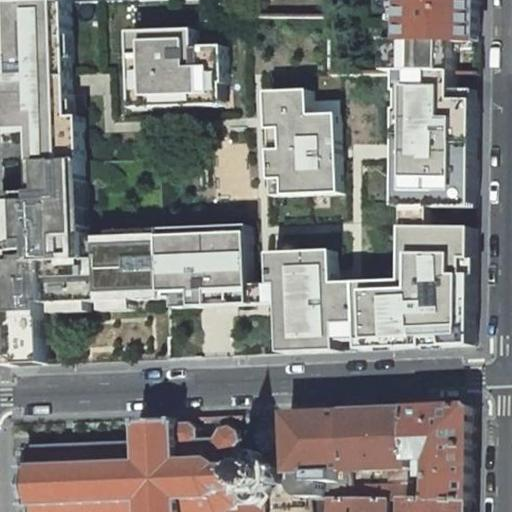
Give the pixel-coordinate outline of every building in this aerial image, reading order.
[(407,0),(407,42),(392,42),(390,76),(404,76),(458,77),(481,77),(481,0),(407,0)] [(73,38),(72,3),(9,6),(10,37),(0,37),(0,79),(2,123),(39,121),(39,132),(42,195),(4,197),(7,254),(11,254),(11,265),(7,265),(11,367),(50,365),(48,305),(55,305),(92,303),(105,303),(136,302),(168,300),(164,232),(133,233),(133,243),(113,244),(113,240),(91,241),(91,229),(81,230),(79,185),(88,185),(86,119),(76,119),(75,92),(74,66),(74,60),(66,60),(65,38),(73,38)] [(0,37),(10,37),(9,6),(0,5),(0,37)] [(158,108),(219,105),(218,84),(231,83),(229,47),(200,49),(199,31),(135,34),(138,96),(158,95),(158,108)] [(74,60),(73,38),(65,38),(66,60),(74,60)] [(459,103),(458,77),(404,76),(404,96),(404,203),(411,203),(430,203),(479,204),(481,104),(459,103)] [(218,84),(219,105),(232,105),(231,83),(218,84)] [(158,95),(138,96),(139,109),(158,108),(158,95)] [(308,96),(270,97),(271,191),(341,190),(340,152),(340,145),(340,122),(308,122),(308,96)] [(39,121),(2,123),(2,133),(39,132),(39,121)] [(81,230),(91,229),(89,185),(88,185),(79,185),(81,230)] [(411,203),(411,228),(431,228),(430,203),(411,203)] [(252,228),(227,229),(228,241),(252,239),(252,228)] [(478,346),(478,228),(431,228),(411,228),(412,291),(411,298),(359,298),(342,298),(342,286),(342,253),(277,255),(278,291),(278,306),(289,305),(290,353),(343,351),(342,341),(366,340),(367,352),(478,346)] [(227,229),(164,232),(168,300),(177,300),(177,298),(198,297),(198,309),(257,307),(256,292),(252,239),(228,241),(227,229)] [(113,234),(113,240),(113,244),(133,243),(133,233),(113,234)] [(256,292),(257,307),(278,306),(278,291),(262,292),(256,292)] [(177,298),(177,300),(178,310),(198,309),(198,297),(177,298)] [(136,302),(105,303),(105,312),(137,311),(136,302)] [(92,303),(55,305),(56,314),(92,313),(92,303)] [(473,407),(413,410),(414,462),(433,462),(433,475),(428,475),(428,485),(434,485),(434,501),(475,502),(477,411),(473,407)] [(413,410),(350,412),(352,472),(391,470),(391,485),(415,484),(414,462),(413,410)] [(352,472),(350,412),(337,413),(337,420),(331,421),(331,413),(298,414),(298,435),(299,441),(308,463),(295,463),(296,475),(300,475),(300,482),(296,482),(296,487),(298,493),(302,497),(305,498),(314,499),(353,500),(353,487),(352,472)] [(30,446),(28,446),(28,452),(30,452),(30,465),(28,465),(28,472),(30,471),(31,502),(29,502),(29,508),(32,508),(31,511),(243,511),(242,510),(243,509),(241,507),(249,496),(249,499),(250,502),(251,505),(253,507),(256,508),(259,508),(262,507),(265,506),(267,503),(267,500),(266,494),(267,492),(265,490),(268,486),(270,487),(273,482),(271,481),(271,475),(274,473),(271,469),(268,471),(265,468),(266,465),(265,464),(267,459),(266,455),(264,452),(261,450),(254,449),(251,451),(249,454),(247,457),(248,461),(240,452),(240,450),(240,449),(246,440),(244,434),(245,431),(242,429),(241,430),(236,427),(237,426),(233,424),(231,427),(228,427),(226,426),(221,436),(219,436),(218,439),(204,439),(204,435),(202,435),(202,432),(204,429),(201,425),(197,425),(197,423),(191,423),(191,425),(182,426),(182,419),(178,419),(178,422),(175,422),(175,421),(148,422),(148,423),(146,423),(146,421),(142,421),(142,423),(139,424),(139,428),(141,428),(141,443),(140,443),(141,444),(131,444),(131,442),(129,442),(129,440),(123,440),(123,442),(110,443),(110,441),(105,440),(105,443),(91,443),(91,441),(84,441),(84,444),(72,444),(72,442),(66,442),(66,444),(55,445),(54,443),(49,443),(49,445),(36,446),(35,444),(30,444),(30,446)] [(295,463),(308,463),(299,441),(295,463)] [(391,485),(353,487),(353,500),(390,501),(409,501),(415,501),(415,484),(391,485)] [(267,511),(267,500),(267,503),(265,506),(262,507),(259,508),(256,508),(253,507),(251,505),(250,502),(249,499),(249,496),(241,507),(243,509),(242,510),(243,511),(267,511)] [(353,500),(314,499),(315,511),(389,511),(389,507),(390,501),(353,500)] [(409,501),(390,501),(389,507),(395,511),(405,511),(409,508),(409,501)] [(415,501),(409,501),(409,508),(409,511),(475,511),(475,502),(434,501),(415,501)]
